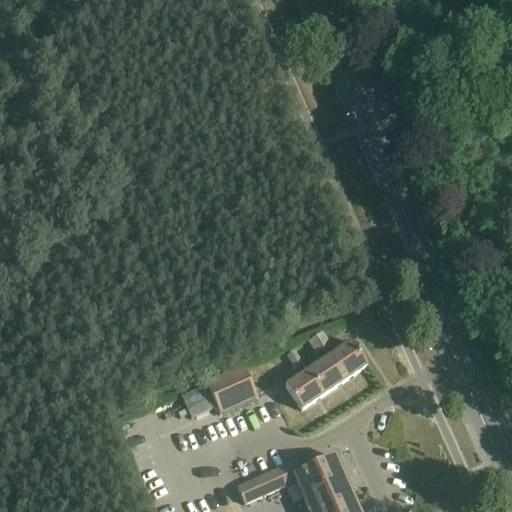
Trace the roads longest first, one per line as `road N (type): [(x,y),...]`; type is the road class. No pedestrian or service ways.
road 1 (primary): [(511,459),(364,127)]
road 2 (unclassified): [(364,127),(511,83)]
road 3 (primary): [(364,127),(307,0)]
